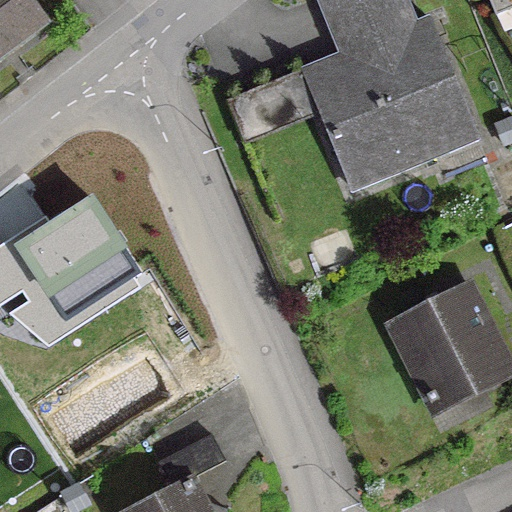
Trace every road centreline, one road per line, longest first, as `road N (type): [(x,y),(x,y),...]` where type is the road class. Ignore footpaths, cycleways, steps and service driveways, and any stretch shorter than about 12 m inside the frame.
road 1 (residential): [(138,50),(303,448),(319,511)]
road 2 (residential): [(0,163),(138,50)]
